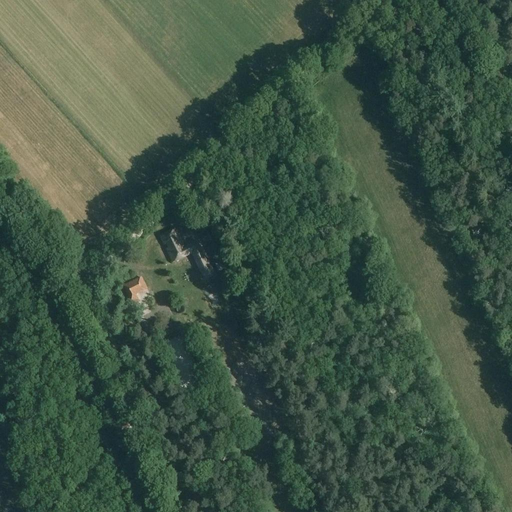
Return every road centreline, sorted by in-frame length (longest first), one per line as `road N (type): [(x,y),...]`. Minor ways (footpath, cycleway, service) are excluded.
road 1 (track): [(77,281),(387,0)]
road 2 (track): [(184,511),(77,281)]
